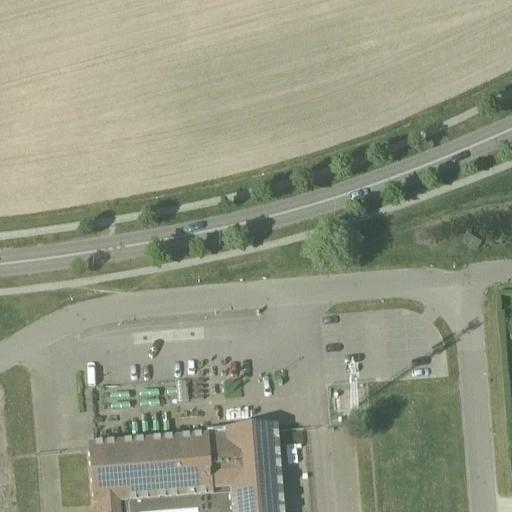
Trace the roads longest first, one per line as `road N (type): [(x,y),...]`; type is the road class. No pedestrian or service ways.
road 1 (secondary): [(0,264),(171,241),(280,215),(511,129)]
road 2 (unclassified): [(0,358),(115,308),(419,281),(461,289)]
road 3 (residential): [(484,511),(461,289)]
